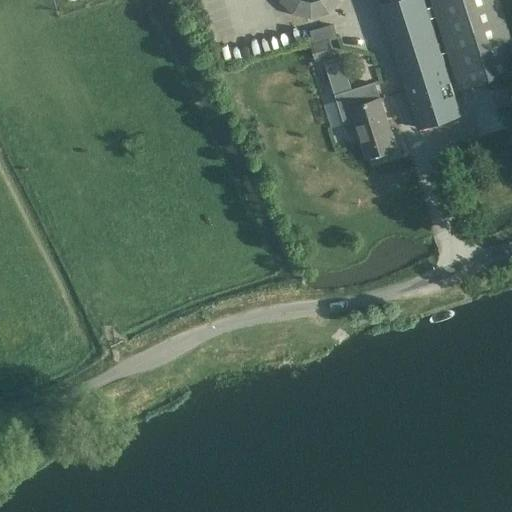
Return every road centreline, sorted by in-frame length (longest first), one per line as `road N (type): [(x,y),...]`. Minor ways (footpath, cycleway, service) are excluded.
road 1 (unclassified): [(0,425),(219,327),(368,300),(511,247)]
road 2 (track): [(126,368),(0,81)]
road 3 (track): [(367,0),(460,268)]
